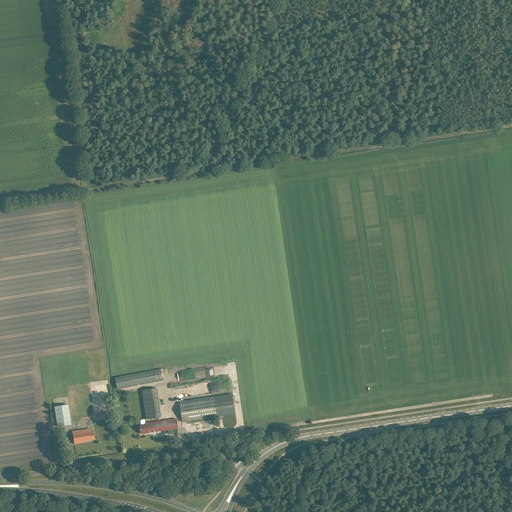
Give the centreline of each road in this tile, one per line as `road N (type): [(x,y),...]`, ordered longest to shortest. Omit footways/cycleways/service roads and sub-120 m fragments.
road 1 (track): [(511,128),(199,174)]
road 2 (track): [(489,395),(223,435),(215,449)]
road 3 (secondary): [(246,470),(299,436),(511,406)]
road 4 (unclassified): [(246,470),(204,449),(0,476)]
road 5 (primary): [(195,511),(97,485),(0,485)]
road 6 (track): [(199,174),(269,31),(273,0)]
road 7 (primary): [(0,487),(151,511)]
road 8 (track): [(88,190),(69,65)]
